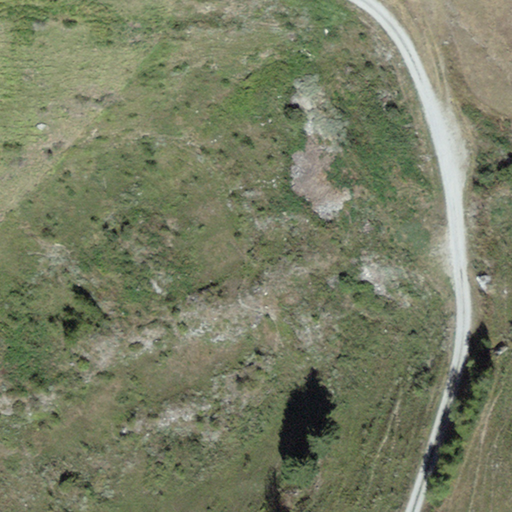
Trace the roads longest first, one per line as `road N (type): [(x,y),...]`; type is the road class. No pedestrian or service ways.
road 1 (track): [(363,0),(401,40),(442,142),(463,289),(459,358),(412,511)]
road 2 (track): [(442,145),(452,121),(416,0)]
